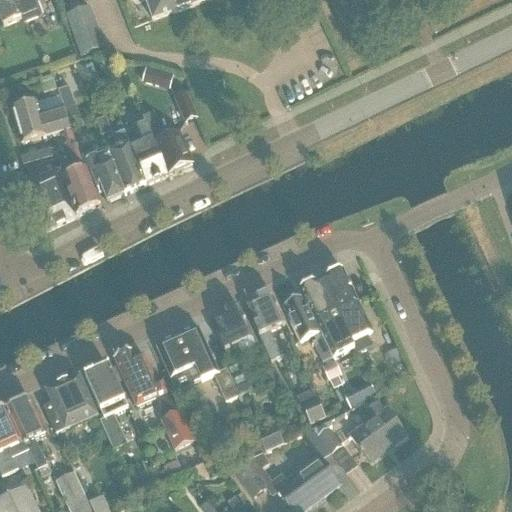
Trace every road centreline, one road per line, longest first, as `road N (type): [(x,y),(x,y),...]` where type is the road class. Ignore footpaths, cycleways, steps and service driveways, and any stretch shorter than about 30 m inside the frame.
road 1 (residential): [(12,283),(511,36)]
road 2 (residential): [(0,392),(336,243),(374,237)]
road 3 (residential): [(375,511),(448,457),(456,430),(374,237)]
road 4 (residential): [(374,237),(511,174)]
